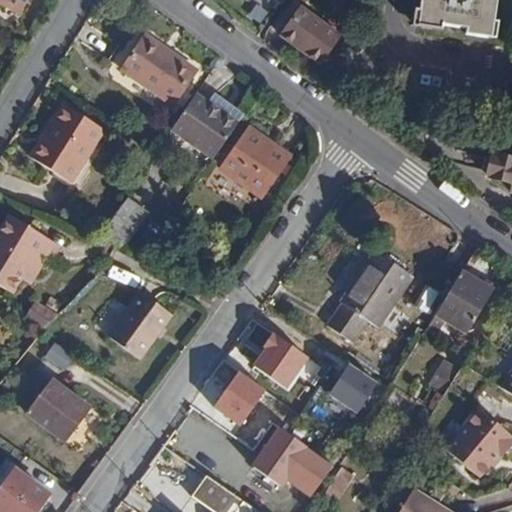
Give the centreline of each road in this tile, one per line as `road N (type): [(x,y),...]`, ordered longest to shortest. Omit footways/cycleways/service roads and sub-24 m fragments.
road 1 (residential): [(361,135),(87,511)]
road 2 (unclassified): [(175,0),(361,135)]
road 3 (unclassified): [(361,135),(511,246)]
road 4 (residential): [(511,93),(423,82),(397,52),(403,0)]
road 5 (residential): [(75,0),(0,113)]
